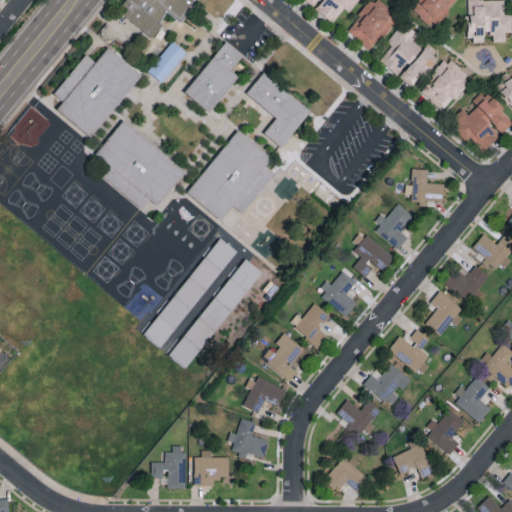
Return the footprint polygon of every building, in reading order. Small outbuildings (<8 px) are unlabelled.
[(203,0),(194,9),(182,23),(170,13),(158,34),(134,15),(122,6),(127,0),(203,0)] [(332,22),(343,7),(349,12),(357,0),(305,0),(315,7),(314,8),(332,22)] [(368,0),(346,31),(373,50),(397,14),(377,0),(368,0)] [(456,0),(416,0),(410,7),(433,27),(456,0)] [(504,0),(467,0),(467,13),(469,13),(469,40),(485,40),(485,32),(493,33),(493,41),(506,41),(506,31),(511,32),(511,19),(511,13),(504,13),(504,0)] [(420,46),(413,40),(415,37),(400,25),(386,41),(391,45),(379,60),(397,75),(420,46)] [(186,51),(172,40),(148,71),(162,83),(186,51)] [(214,106),(212,110),(208,106),(195,95),(188,88),(195,80),(224,45),(228,40),(234,45),(245,55),(233,69),(240,74),(214,106)] [(413,87),(439,52),(427,43),(401,78),(413,87)] [(109,46),(134,65),(143,72),(134,83),(115,107),(91,137),(74,122),(58,107),(48,99),(74,68),(87,52),(97,61),(109,46)] [(468,74),(450,57),(420,89),(442,110),(468,84),(463,79),(468,74)] [(312,110),(281,151),(261,133),(270,117),(258,106),(256,104),(248,96),(256,86),(266,72),(306,105),(312,110)] [(511,78),(500,86),(511,105),(511,78)] [(482,154),(500,133),(502,134),(511,121),(511,115),(481,90),(472,101),(477,105),(469,114),(462,108),(453,118),(459,123),(454,129),(482,154)] [(10,131),(30,148),(52,122),(32,105),(10,131)] [(185,171),(160,204),(153,199),(144,208),(135,200),(110,175),(102,168),(93,160),(126,121),(135,129),(181,167),(185,171)] [(257,200),(246,214),(235,206),(223,222),(196,199),(189,193),(196,185),(210,167),(239,131),(256,145),(274,159),(269,167),(277,176),(257,200)] [(428,169),(412,168),(411,184),(405,184),(404,193),(411,193),(411,201),(419,201),(418,205),(425,205),(426,197),(443,198),(443,183),(427,182),(428,169)] [(373,229),(397,249),(407,237),(400,231),(413,215),(395,201),(373,229)] [(511,249),(511,239),(504,234),(496,243),(483,233),(472,247),(486,258),(483,262),(497,272),(508,258),(507,256),(511,249)] [(352,266),(364,276),(373,265),(381,271),(394,256),(366,234),(353,250),(361,256),(352,266)] [(197,304),(162,346),(144,333),(180,289),(197,269),(222,238),(239,253),(209,289),(197,304)] [(197,353),(186,367),(170,354),(173,350),(197,322),(225,289),(248,261),(257,268),(264,273),(257,281),(251,289),(200,350),(197,353)] [(490,276),(475,264),(466,276),(456,268),(445,282),(469,302),(490,276)] [(345,315),(357,303),(345,292),(355,281),(341,269),(320,293),(345,315)] [(430,302),(437,307),(425,324),(441,334),(451,319),(453,320),(462,307),(438,291),(430,302)] [(289,322),(317,347),(328,335),(318,327),(329,315),(315,302),(301,317),(297,313),(289,322)] [(511,319),(502,332),(511,339),(511,319)] [(415,372),(429,355),(421,348),(429,338),(417,328),(410,337),(415,341),(412,345),(399,335),(387,350),(415,372)] [(304,347),(285,333),(272,350),(269,348),(261,358),(290,379),(296,370),(290,366),(304,347)] [(511,354),(511,350),(502,343),(490,360),(482,370),(508,389),(511,382),(511,368),(505,364),(511,354)] [(402,389),(411,379),(390,362),(380,374),(374,370),(363,383),(390,405),(398,396),(392,391),(397,385),(402,389)] [(453,401),(479,422),(490,408),(479,399),(489,387),(474,375),(453,401)] [(250,389),(243,405),(258,412),(264,399),(278,405),(286,388),(257,376),(255,381),(249,378),(245,387),(250,389)] [(357,435),(380,410),(368,399),(359,409),(348,399),(336,411),(348,423),(346,426),(357,435)] [(427,436),(449,454),(458,442),(453,437),(466,421),(447,407),(430,428),(432,430),(427,436)] [(268,439),(252,435),(255,421),(241,418),(237,433),(230,431),(227,440),(233,442),(231,452),(245,455),(246,451),(263,456),(268,439)] [(393,455),(400,474),(417,467),(421,476),(434,471),(419,436),(407,441),(410,448),(393,455)] [(184,444),(172,444),(172,450),(164,451),(164,461),(151,461),(151,477),(166,476),(166,487),(185,487),(184,444)] [(228,477),(229,456),(210,456),(210,450),(201,449),(201,456),(194,456),(193,484),(214,485),(214,477),(228,477)] [(323,478),(335,491),(346,480),(356,490),(368,479),(351,461),(345,456),(323,478)] [(511,472),(510,471),(503,481),(511,488),(511,472)] [(476,507),(480,511),(511,511),(511,499),(510,498),(500,507),(488,495),(476,507)] [(0,511),(9,511),(8,497),(0,497),(0,511)]
